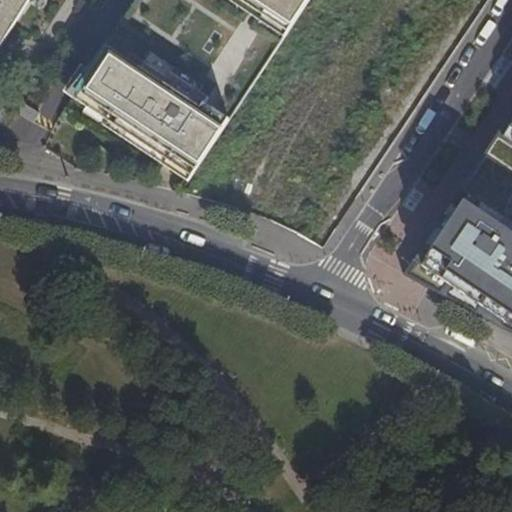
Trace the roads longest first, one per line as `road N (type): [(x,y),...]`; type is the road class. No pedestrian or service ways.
road 1 (primary): [(0,214),(261,284),(511,409)]
road 2 (primary): [(337,293),(191,233),(0,184)]
road 3 (residential): [(511,33),(337,293)]
road 4 (primary): [(511,383),(337,293)]
